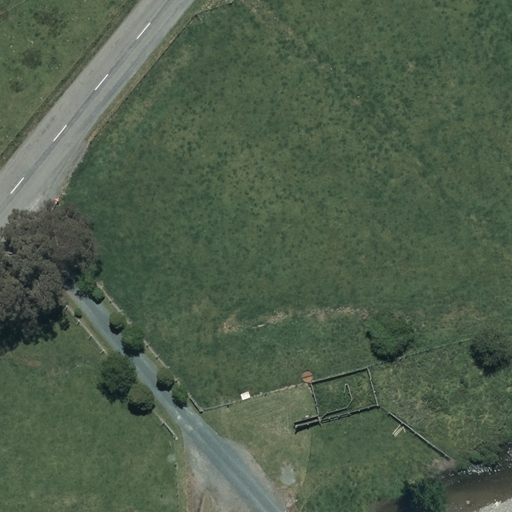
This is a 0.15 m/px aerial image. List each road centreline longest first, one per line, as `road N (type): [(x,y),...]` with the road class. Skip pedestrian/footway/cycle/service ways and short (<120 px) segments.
road 1 (track): [(0,207),(271,511)]
road 2 (tertiary): [(170,0),(0,207)]
